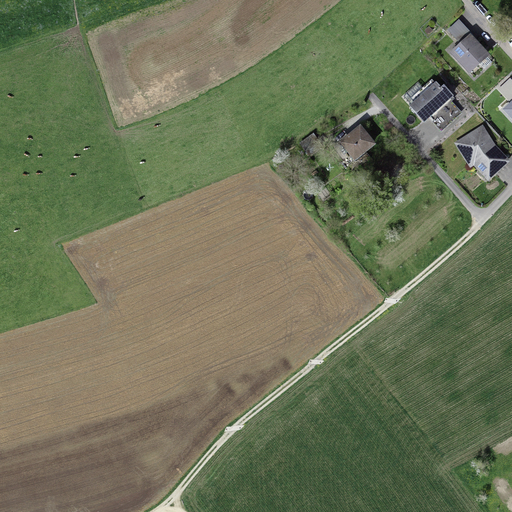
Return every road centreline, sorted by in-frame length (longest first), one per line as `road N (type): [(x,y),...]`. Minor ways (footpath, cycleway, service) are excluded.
road 1 (track): [(156,511),(256,409),(481,220)]
road 2 (residential): [(511,190),(481,220),(383,107),(343,126)]
